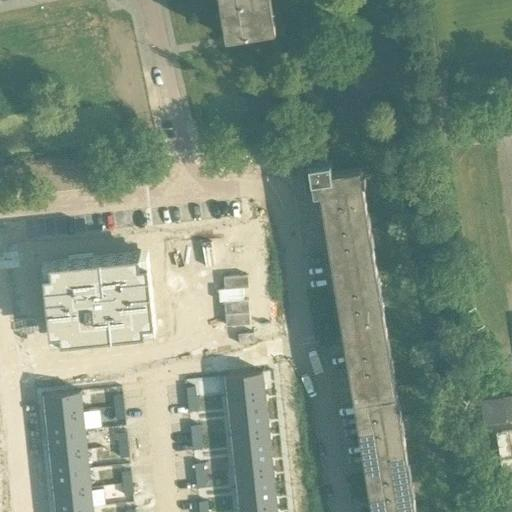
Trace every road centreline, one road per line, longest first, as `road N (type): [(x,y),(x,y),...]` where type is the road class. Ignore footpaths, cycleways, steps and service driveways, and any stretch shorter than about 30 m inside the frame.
road 1 (residential): [(190,194),(281,187),(303,345),(340,511)]
road 2 (residential): [(190,194),(144,0)]
road 3 (residential): [(0,214),(190,194)]
